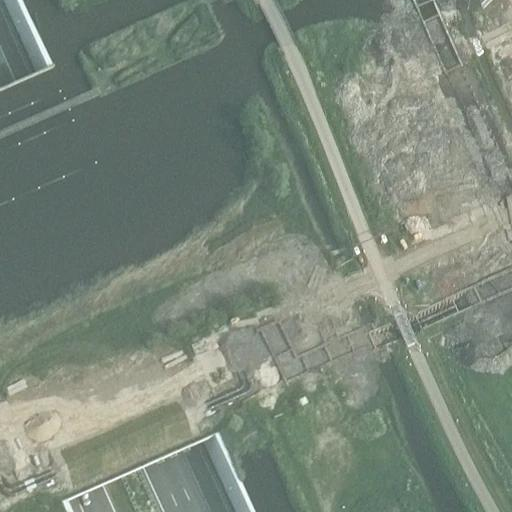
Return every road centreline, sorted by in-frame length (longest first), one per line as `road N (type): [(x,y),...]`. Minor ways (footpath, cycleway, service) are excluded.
road 1 (unknown): [(509,511),(304,61),(290,55)]
road 2 (motorway): [(194,511),(0,89)]
road 3 (motorway): [(0,281),(100,511)]
